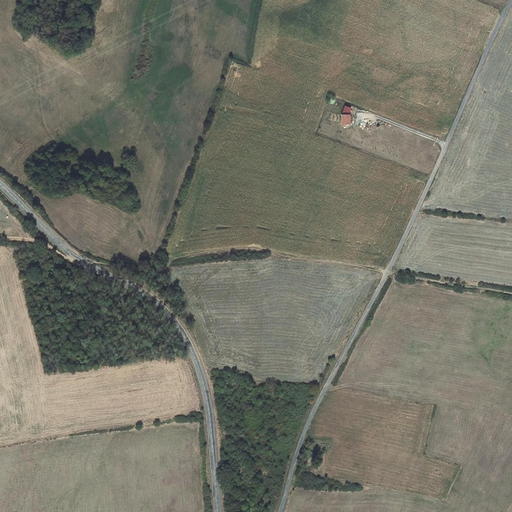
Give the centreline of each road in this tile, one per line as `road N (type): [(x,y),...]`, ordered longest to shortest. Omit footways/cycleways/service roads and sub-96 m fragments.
road 1 (unclassified): [(279,511),(309,419),(511,1)]
road 2 (tertiary): [(0,184),(60,245),(154,299),(183,334),(209,411),(217,511)]
